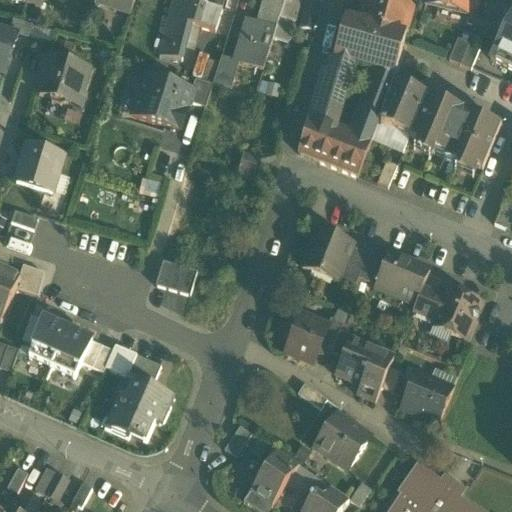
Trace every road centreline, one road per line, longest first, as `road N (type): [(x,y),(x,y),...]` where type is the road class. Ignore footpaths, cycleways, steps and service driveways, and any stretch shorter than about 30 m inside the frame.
road 1 (residential): [(228,360),(274,369),(437,444)]
road 2 (residential): [(289,172),(228,360)]
road 3 (residential): [(289,172),(472,245)]
road 4 (residential): [(0,419),(138,478),(173,505)]
road 5 (residential): [(228,360),(139,319),(81,281)]
road 6 (residential): [(228,360),(173,505)]
